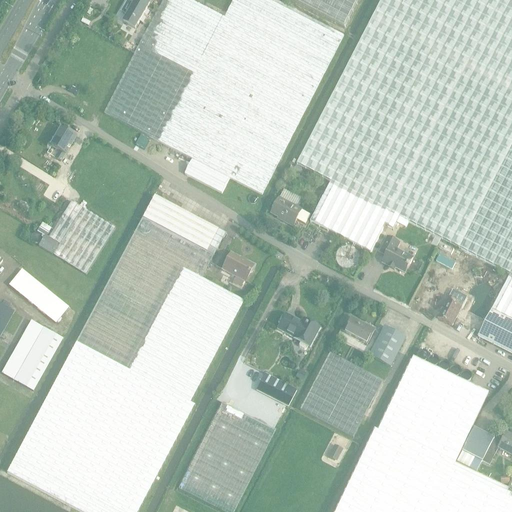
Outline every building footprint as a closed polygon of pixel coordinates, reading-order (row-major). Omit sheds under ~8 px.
[(262,196),(344,36),(274,0),(233,0),(225,18),(190,0),(164,0),(149,27),(104,114),(193,160),(185,175),(222,194),(230,179),(262,196)] [(140,24),(150,6),(139,0),(136,0),(127,16),(140,24)] [(290,0),(344,28),(358,0),(290,0)] [(392,214),(502,0),(382,0),(297,165),(331,182),(310,223),(371,254),(385,226),(394,231),(400,218),(392,214)] [(511,0),(502,0),(392,214),(400,218),(511,276),(492,312),(511,322),(511,0)] [(75,138),(61,130),(51,147),(59,152),(55,158),(61,162),(64,155),(65,155),(75,138)] [(310,215),(302,211),(297,208),(302,200),(284,191),(272,214),(284,221),(283,222),(293,227),(297,220),(305,225),(310,215)] [(201,279),(225,234),(154,196),(7,474),(78,511),(137,511),(194,406),(190,404),(244,302),(201,279)] [(115,230),(71,202),(48,238),(44,236),(38,247),(52,255),(53,254),(86,275),(115,230)] [(388,238),(380,253),(386,256),(382,264),(388,267),(388,268),(389,267),(394,270),(394,271),(395,269),(405,274),(413,259),(396,250),(399,244),(388,238)] [(439,243),(436,248),(451,255),(454,250),(439,243)] [(246,263),(230,254),(222,270),(245,282),(250,273),(252,273),(253,270),(253,268),(253,266),(252,266),(251,264),(248,262),(246,263)] [(55,325),(65,313),(18,275),(9,286),(55,325)] [(455,325),(457,320),(456,320),(465,301),(458,297),(456,302),(449,298),(438,320),(452,327),(454,324),(455,325)] [(0,336),(14,312),(0,303),(0,336)] [(511,322),(492,312),(479,338),(511,354),(511,322)] [(306,324),(301,322),(301,323),(285,315),(277,330),(293,338),(293,339),(300,343),(299,345),(299,348),(304,350),(306,349),(308,347),(309,347),(319,328),(307,322),(306,324)] [(367,345),(374,331),(351,318),(344,332),(367,345)] [(62,340),(31,322),(1,374),(33,392),(62,340)] [(384,328),(369,356),(390,367),(405,339),(384,328)] [(328,356),(299,412),(352,440),(382,384),(328,356)] [(511,511),(511,496),(506,494),(507,490),(454,465),(487,395),(412,359),(377,433),(374,431),(335,511),(511,511)] [(288,407),(296,391),(264,375),(256,391),(288,407)] [(234,511),(276,431),(222,404),(178,490),(222,511),(234,511)] [(489,466),(498,448),(497,448),(500,443),(493,440),(493,439),(473,429),(461,452),(462,452),(456,462),(476,472),(481,462),(489,466)] [(511,436),(505,433),(500,443),(497,448),(498,448),(511,456),(511,436)] [(337,462),(343,448),(334,444),(328,458),(337,462)]
